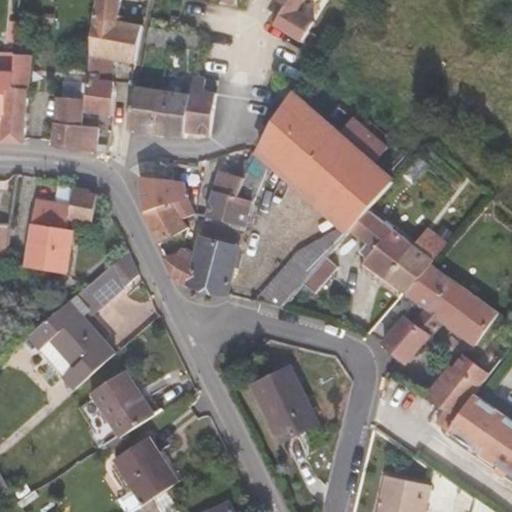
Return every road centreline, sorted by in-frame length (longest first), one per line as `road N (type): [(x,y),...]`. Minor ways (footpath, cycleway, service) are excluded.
road 1 (residential): [(170,297),(323,334),(367,362),(340,511)]
road 2 (residential): [(170,297),(98,171),(0,157)]
road 3 (residential): [(276,511),(170,297)]
